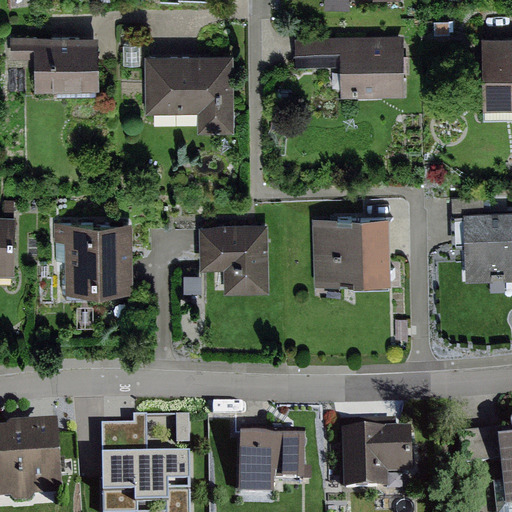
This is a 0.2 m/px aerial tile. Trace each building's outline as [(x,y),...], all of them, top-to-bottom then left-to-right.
[(405,37),(295,39),(295,67),(341,66),(342,95),(406,94),(405,37)] [(511,40),(498,40),(497,110),(511,110),(511,40)] [(103,44),(36,45),(36,103),(103,102),(103,44)] [(139,46),(125,46),(126,66),(140,65),(139,46)] [(236,55),(158,57),(159,123),(237,121),(236,55)] [(22,71),(7,71),(8,91),(23,90),(22,71)] [(511,213),(478,214),(479,274),(511,273),(511,213)] [(386,218),(324,220),(326,284),(388,282),(386,218)] [(23,221),(0,220),(0,269),(22,270),(23,221)] [(133,222),(67,224),(69,293),(135,291),(133,222)] [(272,226),(213,228),(214,294),(274,293),(272,226)] [(103,511),(190,511),(190,457),(148,458),(147,417),(133,417),(133,425),(103,425),(103,511)] [(298,431),(249,432),(250,495),(299,494),(298,431)] [(64,432),(0,435),(0,498),(67,496),(64,432)] [(415,433),(356,434),(358,489),(390,488),(390,471),(416,470),(415,433)]
